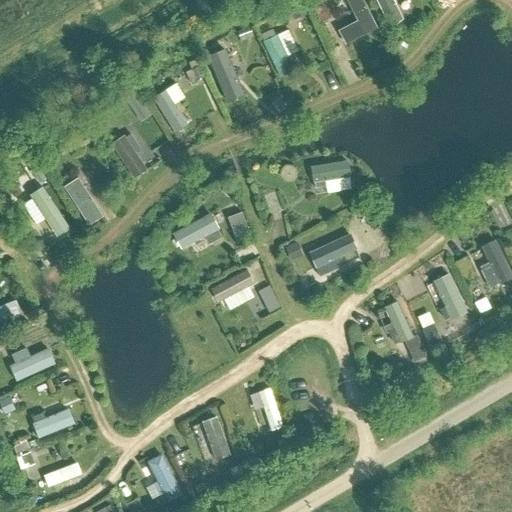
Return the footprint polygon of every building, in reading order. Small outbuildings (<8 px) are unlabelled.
[(356,0),(340,0),(351,20),(333,29),(340,43),(371,28),(356,0)] [(369,0),(385,25),(398,17),(387,0),(369,0)] [(317,23),(327,19),(321,6),(311,11),(317,23)] [(238,35),(242,44),(251,39),(247,30),(238,35)] [(260,40),(273,70),(295,61),(282,31),(260,40)] [(223,52),(226,59),(237,54),(233,46),(221,51),(222,52),(223,52)] [(191,69),(195,80),(204,77),(200,66),(199,67),(192,69),(191,69)] [(165,87),(159,91),(167,103),(173,99),(165,87)] [(176,97),(173,99),(167,103),(178,119),(187,113),(176,97)] [(76,137),(82,146),(94,138),(88,129),(76,137)] [(106,141),(119,177),(142,169),(129,133),(106,141)] [(275,166),(280,182),(297,178),(293,162),(275,166)] [(38,183),(45,178),(38,165),(30,170),(38,183)] [(364,185),(358,191),(367,199),(373,194),(364,185)] [(37,246),(51,241),(56,254),(65,250),(41,187),(17,196),(37,246)] [(233,204),(223,209),(224,210),(229,220),(239,215),(233,204)] [(221,237),(217,229),(204,236),(208,244),(221,237)] [(511,254),(507,237),(485,243),(494,277),(511,272),(511,254)] [(290,261),(298,257),(292,243),(284,247),(290,261)] [(262,261),(253,262),(256,281),(265,280),(262,261)] [(319,277),(329,272),(325,264),(315,269),(319,277)] [(204,289),(211,302),(249,282),(242,269),(204,289)] [(257,290),(263,301),(274,295),(269,285),(257,290)] [(494,288),(481,294),(487,305),(499,300),(494,288)] [(407,351),(423,344),(402,296),(386,302),(407,351)] [(428,343),(429,342),(432,348),(440,344),(437,338),(431,325),(421,329),(428,343)] [(421,347),(412,351),(416,360),(425,356),(421,347)] [(25,353),(7,360),(14,379),(43,368),(38,355),(27,359),(25,353)] [(54,389),(66,379),(58,369),(46,379),(54,389)] [(266,386),(252,391),(267,430),(281,424),(266,386)] [(0,406),(4,414),(11,411),(5,398),(0,399),(0,406)] [(27,441),(65,424),(59,410),(20,427),(27,441)] [(214,415),(198,422),(215,460),(231,453),(214,415)] [(12,446),(16,454),(29,448),(25,441),(15,445),(12,446)] [(21,470),(18,471),(19,474),(24,472),(28,480),(31,479),(32,481),(43,476),(37,464),(35,465),(29,452),(16,458),(21,470)] [(54,456),(46,459),(54,475),(62,472),(54,456)] [(138,468),(159,504),(177,493),(156,457),(138,468)] [(239,465),(229,469),(234,479),(243,475),(239,465)]
